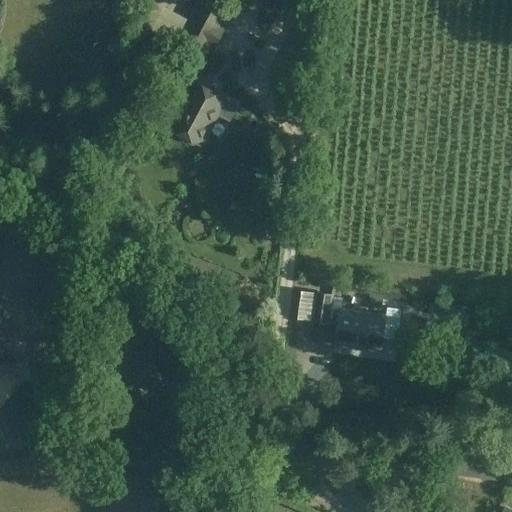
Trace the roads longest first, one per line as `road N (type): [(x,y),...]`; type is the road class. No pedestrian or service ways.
road 1 (unclassified): [(364,511),(253,413),(0,150)]
road 2 (track): [(0,471),(240,454),(228,387)]
road 3 (track): [(240,454),(293,489),(350,511)]
